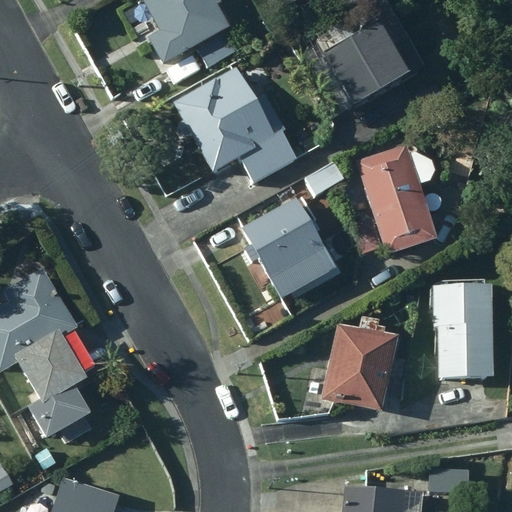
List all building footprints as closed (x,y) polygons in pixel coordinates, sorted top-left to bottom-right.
[(213,3),(211,0),(143,0),(142,1),(162,40),(150,45),(164,73),(180,65),(199,55),(208,73),(239,57),(229,39),(232,38),(221,16),(226,14),(219,0),(213,3)] [(267,0),(277,18),(311,0),(267,0)] [(427,77),(383,0),(377,0),(340,21),(356,50),(327,65),(359,121),(414,90),(411,86),(427,77)] [(238,72),(175,107),(214,181),(243,166),(255,189),(299,167),(285,139),(288,138),(267,97),(254,104),(238,72)] [(434,82),(411,94),(424,118),(446,106),(434,82)] [(436,248),(409,151),(361,163),(386,261),(436,248)] [(307,183),(317,202),(345,187),(334,167),(307,183)] [(338,280),(298,207),(243,235),(252,252),(244,256),(252,271),(260,266),(283,310),(338,280)] [(381,255),(371,221),(349,228),(359,262),(381,255)] [(80,330),(44,271),(4,291),(10,302),(0,308),(0,374),(1,376),(19,365),(46,409),(90,382),(86,376),(96,369),(75,334),(80,330)] [(496,390),(494,297),(435,297),(436,339),(440,339),(442,392),(496,390)] [(321,406),(383,421),(401,341),(379,336),(381,329),(363,325),(360,336),(338,331),(321,406)] [(431,469),(430,492),(470,495),(471,472),(431,469)] [(114,511),(119,498),(61,480),(51,511),(114,511)] [(418,511),(420,495),(346,489),(343,511),(418,511)]
